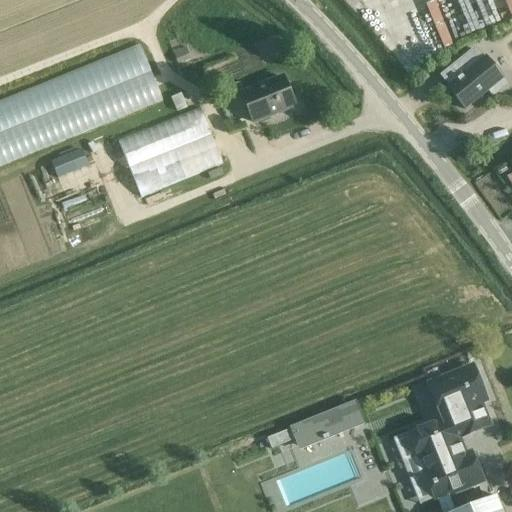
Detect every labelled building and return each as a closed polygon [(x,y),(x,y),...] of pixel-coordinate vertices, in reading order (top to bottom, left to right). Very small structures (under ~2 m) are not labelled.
[(21,42),(0,52),(0,59),(5,71),(29,59),(21,42)] [(149,46),(0,97),(0,160),(168,103),(149,46)] [(474,48),(440,76),(448,86),(447,88),(465,109),(486,92),(490,97),(508,83),(497,69),(487,57),(483,60),(474,48)] [(252,122),(293,105),(282,76),(241,93),(252,122)] [(199,110),(120,142),(141,195),(220,163),(199,110)] [(58,179),(87,167),(81,151),(51,163),(58,179)] [(484,395),(475,371),(459,376),(455,374),(448,377),(446,381),(429,388),(440,418),(406,431),(416,458),(418,457),(424,471),(421,472),(431,499),(432,498),(436,511),(447,511),(441,495),(478,481),(469,454),(463,457),(456,438),(489,426),(478,397),(484,395)] [(366,425),(356,401),(293,427),(294,429),(298,439),(303,451),(366,425)] [(267,440),(272,450),(298,439),(294,429),(267,440)] [(456,511),(503,511),(497,496),(456,511)]
